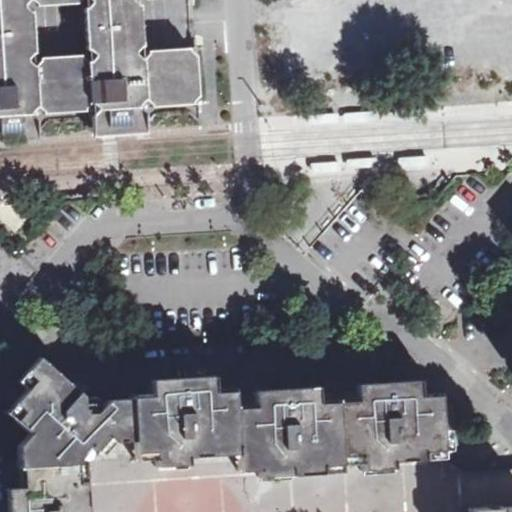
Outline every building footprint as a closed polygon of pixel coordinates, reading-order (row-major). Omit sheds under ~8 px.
[(0,0),(0,116),(104,111),(199,105),(207,105),(207,100),(199,100),(196,50),(204,49),(203,45),(196,46),(195,22),(193,0),(0,0)] [(395,112),(396,119),(423,118),(423,110),(395,112)] [(334,115),(307,117),(307,125),(334,123),(334,115)] [(426,158),(398,159),(399,166),(426,165),(426,158)] [(338,164),(311,165),(311,172),(339,171),(338,164)] [(456,511),(456,508),(511,505),(511,468),(457,471),(457,463),(457,455),(456,398),(433,399),(433,377),(342,382),(285,386),(232,389),(232,374),(178,376),(167,376),(169,395),(124,398),(113,413),(104,413),(97,392),(103,385),(96,380),(63,353),(46,372),(34,383),(39,423),(53,433),(43,443),(44,482),(31,483),(32,511),(456,511)]
